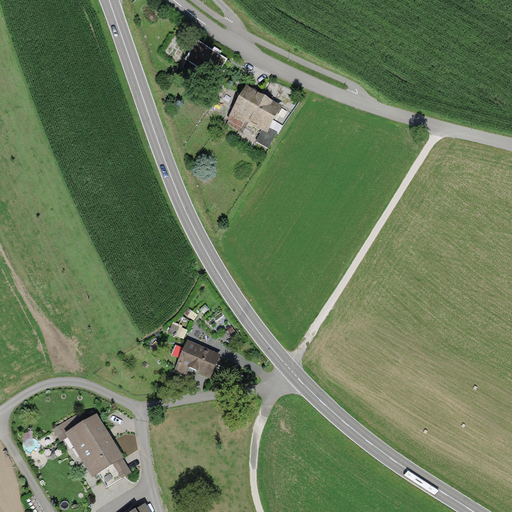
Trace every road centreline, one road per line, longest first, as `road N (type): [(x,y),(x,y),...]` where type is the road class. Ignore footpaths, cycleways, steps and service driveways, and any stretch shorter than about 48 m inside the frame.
road 1 (secondary): [(108,0),(176,191),(226,290),(322,404),(471,511)]
road 2 (residential): [(511,144),(313,87),(230,43),(174,0)]
road 3 (track): [(439,127),(289,368)]
road 4 (track): [(289,368),(253,443),(259,511)]
